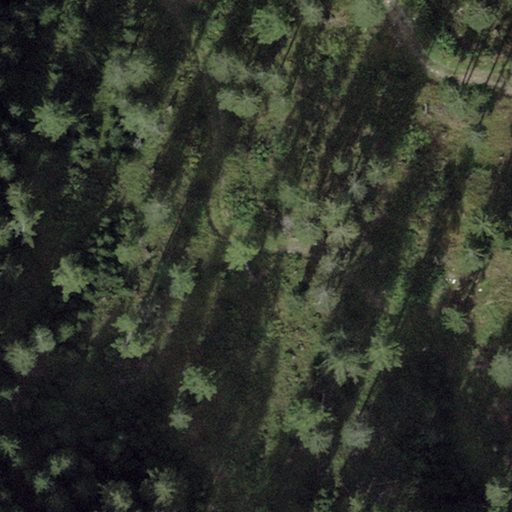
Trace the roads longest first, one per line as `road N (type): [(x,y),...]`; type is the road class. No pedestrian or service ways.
road 1 (track): [(170,3),(204,55),(217,129),(212,207),(222,227),(244,241),(315,248),(371,290)]
road 2 (track): [(388,0),(402,9),(421,62),(503,81)]
